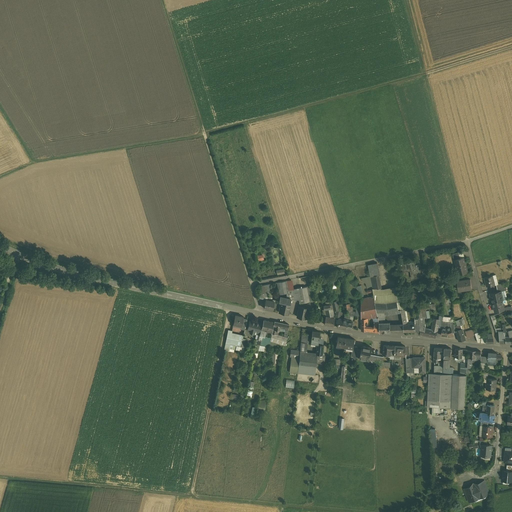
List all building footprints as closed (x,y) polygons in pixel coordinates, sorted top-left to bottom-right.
[(464,257),(455,260),(457,266),(456,266),(458,275),(468,272),(464,257)] [(420,269),(418,261),(402,264),(403,270),(411,269),(412,278),(421,276),(420,269)] [(367,264),(370,276),(377,275),(379,274),(377,262),(367,264)] [(426,268),(420,269),(421,276),(423,284),(429,283),(426,268)] [(372,286),(374,297),(378,317),(379,322),(383,322),(385,321),(383,315),(394,313),(394,311),(400,309),(403,309),(402,303),(399,286),(380,290),(377,275),(370,276),(372,286)] [(492,275),(484,278),(486,287),(495,284),(492,275)] [(372,286),(370,276),(360,278),(362,282),(365,284),(366,287),(372,286)] [(276,282),(279,296),(283,295),(284,297),(289,297),(289,299),(291,299),(291,300),(298,299),(299,303),(304,302),(301,287),(293,289),(290,279),(276,282)] [(462,280),(457,281),(458,290),(471,288),(470,279),(462,280)] [(270,283),(260,284),(258,297),(265,299),(267,300),(270,283)] [(311,286),(301,287),(304,302),(314,300),(311,286)] [(498,292),(490,294),(492,303),(502,300),(503,300),(501,291),(498,292)] [(374,297),(360,298),(360,307),(360,317),(361,318),(367,318),(372,317),(372,318),(378,317),(374,297)] [(267,300),(265,299),(263,308),(273,310),(275,301),(271,301),(267,300)] [(331,303),(333,311),(336,311),(340,311),(337,300),(331,301),(331,303)] [(502,300),(492,303),(494,312),(504,309),(502,300)] [(288,314),(290,304),(281,302),(279,313),(288,314)] [(331,303),(329,304),(329,305),(324,306),(323,306),(324,310),(323,310),(324,317),(326,317),(326,316),(334,318),(333,311),(331,303)] [(348,312),(348,315),(354,316),(360,317),(360,307),(355,307),(355,311),(352,312),(352,307),(350,307),(350,304),(346,304),(346,312),(348,312)] [(307,309),(299,307),(297,317),(305,319),(306,315),(307,309)] [(425,308),(420,308),(416,309),(417,313),(419,326),(425,328),(425,326),(424,318),(427,317),(426,311),(425,308)] [(400,309),(394,311),(394,313),(396,326),(397,332),(404,331),(403,324),(402,318),(400,309)] [(408,324),(403,324),(404,331),(420,330),(419,326),(417,313),(414,313),(415,323),(408,324)] [(244,319),(244,317),(236,316),(234,327),(242,328),(244,319)] [(334,318),(326,316),(326,317),(324,324),(333,326),(335,318),(334,318)] [(367,318),(361,318),(361,331),(370,331),(371,326),(368,326),(367,318)] [(339,319),(338,319),(337,323),(337,327),(347,329),(348,320),(339,319)] [(511,322),(505,324),(504,322),(504,321),(505,320),(505,319),(501,320),(503,331),(504,332),(505,336),(511,336),(511,322)] [(274,322),(263,320),(262,324),(261,330),(259,335),(258,339),(261,340),(262,336),(263,336),(265,331),(264,331),(264,329),(268,330),(272,333),(274,322)] [(259,323),(250,321),(248,330),(250,330),(250,332),(254,333),(254,331),(257,332),(259,323)] [(280,322),(274,321),(273,329),(277,330),(279,331),(280,327),(285,328),(288,328),(289,324),(285,324),(280,323),(280,322)] [(451,322),(442,322),(442,328),(441,336),(449,336),(453,335),(452,332),(450,328),(451,322)] [(454,326),(455,331),(457,341),(465,340),(461,324),(459,325),(454,326)] [(489,324),(474,329),(475,334),(479,332),(490,329),(489,324)] [(425,328),(419,326),(420,330),(421,334),(427,336),(429,329),(425,328)] [(242,339),(244,329),(242,328),(234,327),(233,331),(228,330),(224,350),(230,351),(231,348),(240,350),(242,339)] [(432,329),(429,329),(427,336),(436,338),(437,330),(434,330),(432,329)] [(473,329),(465,332),(467,338),(475,335),(475,334),(474,329),(473,329)] [(490,329),(479,332),(480,338),(486,338),(493,337),(490,329)] [(274,344),(270,344),(269,347),(276,349),(277,343),(286,346),(286,338),(284,337),(278,335),(279,331),(277,330),(274,344)] [(320,332),(312,331),(311,343),(318,344),(319,338),(320,332)] [(475,334),(475,335),(478,343),(486,343),(486,338),(480,338),(479,332),(475,334)] [(271,338),(264,336),(264,337),(263,336),(262,336),(261,340),(260,344),(269,346),(269,343),(271,338)] [(346,338),(337,337),(335,346),(341,347),(344,347),(346,338)] [(267,359),(269,346),(260,344),(261,340),(258,339),(255,338),(252,357),(256,358),(258,351),(264,353),(263,358),(267,359)] [(355,340),(346,338),(344,347),(344,348),(353,349),(355,340)] [(307,345),(301,345),(300,350),(299,365),(308,366),(307,372),(316,373),(316,366),(323,367),(325,356),(322,355),(317,355),(317,352),(306,351),(307,345)] [(395,346),(384,345),(383,355),(394,356),(395,353),(390,353),(390,351),(394,351),(395,346)] [(372,348),(362,346),(360,358),(370,360),(372,348)] [(405,346),(395,346),(394,351),(394,352),(395,354),(405,355),(405,346)] [(299,365),(300,350),(291,350),(290,357),(292,358),(289,373),(297,374),(299,365)] [(468,351),(462,350),(462,358),(455,358),(455,363),(461,363),(467,363),(468,358),(468,351)] [(279,351),(271,351),(271,355),(269,355),(269,358),(271,358),(271,362),(278,362),(279,351)] [(481,352),(468,351),(468,358),(471,359),(475,359),(475,355),(481,356),(481,352)] [(422,357),(420,357),(420,358),(413,358),(413,359),(413,367),(414,367),(414,373),(425,372),(425,358),(422,358),(422,357)] [(443,366),(434,365),(434,373),(443,374),(443,368),(443,366)] [(460,375),(453,374),(448,374),(443,374),(434,373),(428,373),(428,401),(443,401),(443,409),(443,411),(447,411),(447,407),(465,408),(467,375),(460,375)] [(487,378),(486,378),(486,390),(496,390),(497,379),(487,378)] [(286,387),(295,388),(295,380),(286,379),(286,387)] [(495,406),(487,405),(487,406),(487,411),(487,413),(486,414),(494,414),(495,406)] [(494,414),(486,414),(487,413),(486,413),(486,414),(480,413),(480,418),(481,418),(481,421),(488,421),(494,422),(494,414)] [(488,426),(484,426),(483,432),(482,436),(492,436),(493,427),(488,426)] [(487,445),(482,444),(482,445),(481,455),(490,456),(491,445),(487,445)] [(511,471),(506,471),(503,470),(502,480),(511,481),(511,477),(511,471)] [(480,482),(468,487),(470,492),(473,500),(485,495),(483,489),(480,482)]
